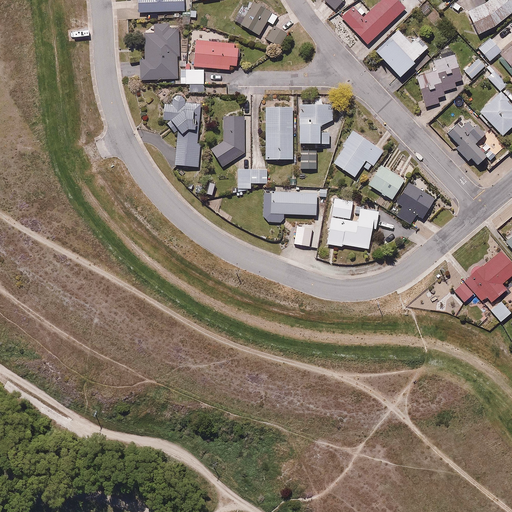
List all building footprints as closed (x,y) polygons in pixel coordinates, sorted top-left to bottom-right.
[(139,0),(140,13),(187,12),(186,0),(139,0)] [(281,14),(261,0),(258,0),(240,24),(258,37),(269,22),(273,25),(281,14)] [(342,0),(321,0),(321,1),(333,11),(342,0)] [(366,46),(405,8),(397,0),(378,0),(368,10),(358,1),(339,19),(366,46)] [(511,3),(510,0),(481,0),(463,11),(477,34),(511,13),(511,3)] [(180,69),(179,28),(169,28),(169,21),(155,22),(155,32),(145,32),(146,55),(140,55),(141,81),(181,80),(181,83),(205,83),(204,69),(180,69)] [(290,32),(275,23),(266,39),(281,47),(290,32)] [(197,37),(195,66),(231,69),(232,65),(238,66),(240,43),(221,41),(222,29),(212,28),(211,39),(197,37)] [(397,31),(375,50),(400,78),(431,49),(416,33),(407,42),(397,31)] [(489,35),(477,46),(489,61),(502,51),(489,35)] [(511,44),(499,56),(511,71),(511,44)] [(455,54),(433,59),(435,69),(415,73),(421,100),(425,99),(426,106),(441,103),(440,97),(445,96),(444,91),(456,88),(454,81),(461,80),(455,54)] [(471,78),(485,64),(477,56),(463,69),(471,78)] [(511,80),(511,75),(499,62),(486,74),(502,90),(511,80)] [(501,136),(511,125),(511,104),(499,90),(477,110),(501,136)] [(200,167),(202,102),(188,102),(188,95),(174,94),(174,101),(164,101),(164,119),(168,120),(179,137),(178,167),(200,167)] [(323,131),(323,121),(335,120),(335,101),(300,102),(300,143),(331,142),(330,131),(323,131)] [(294,106),(267,106),(267,160),(294,160),(294,106)] [(246,153),(246,115),(225,115),(225,140),(212,149),(225,167),(246,153)] [(456,121),(445,131),(457,144),(454,146),(467,161),(471,158),(478,166),(487,158),(475,144),(486,134),(472,117),(461,127),(456,121)] [(386,148),(353,128),(332,163),(357,178),(364,166),(372,171),(386,148)] [(318,150),(301,150),(302,169),(318,168),(318,150)] [(407,180),(381,163),(368,183),(393,201),(407,180)] [(254,182),(253,167),(239,167),(239,182),(254,182)] [(253,167),(254,182),(268,182),(267,167),(253,167)] [(436,198),(410,181),(396,202),(404,207),(397,217),(411,226),(418,215),(423,218),(436,198)] [(318,191),(264,191),(264,215),(269,221),(276,223),(283,221),(286,218),(288,213),(319,214),(319,196),(330,196),(330,188),(318,188),(318,191)] [(356,199),(334,196),(327,244),(344,246),(344,243),(371,247),(373,229),(378,230),(380,209),(355,206),(356,199)] [(314,228),(298,226),(295,243),(311,246),(314,228)] [(511,273),(511,260),(502,247),(465,279),(467,282),(455,291),(464,302),(477,293),(499,322),(511,312),(511,310),(501,295),(509,289),(502,280),(511,273)]
